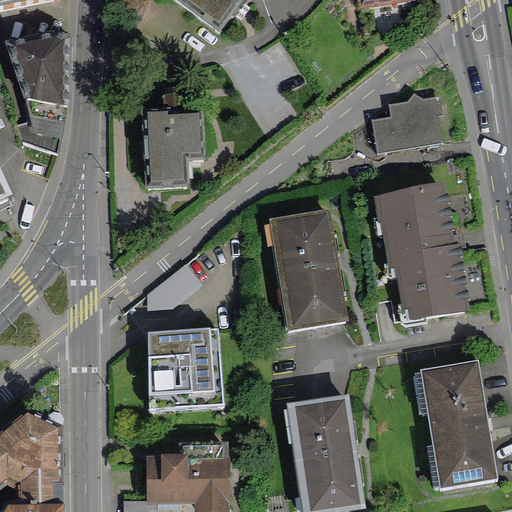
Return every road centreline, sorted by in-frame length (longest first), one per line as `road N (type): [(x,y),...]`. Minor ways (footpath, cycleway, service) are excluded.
road 1 (tertiary): [(85,511),(83,241)]
road 2 (tertiary): [(83,241),(93,0)]
road 3 (primary): [(511,210),(477,0)]
road 4 (tertiary): [(83,241),(60,238),(0,314)]
